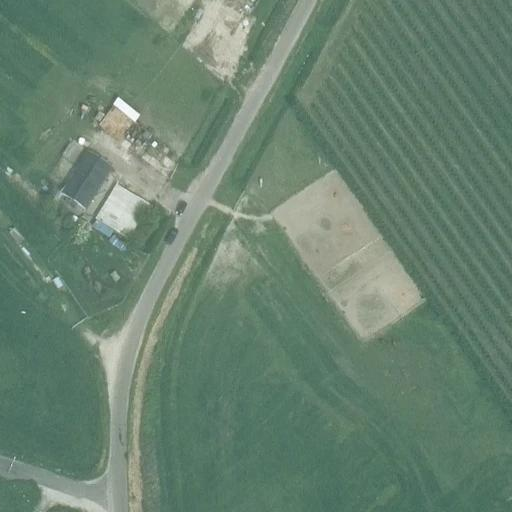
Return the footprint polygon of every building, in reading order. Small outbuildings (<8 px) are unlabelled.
[(240,28),(266,0),(235,0),(230,5),(240,14),(233,22),(240,28)] [(238,57),(250,40),(230,26),(218,43),(238,57)] [(85,155),(100,125),(86,118),(71,147),(85,155)] [(83,212),(109,170),(85,155),(59,198),(83,212)] [(127,241),(148,207),(125,193),(104,226),(127,241)]
